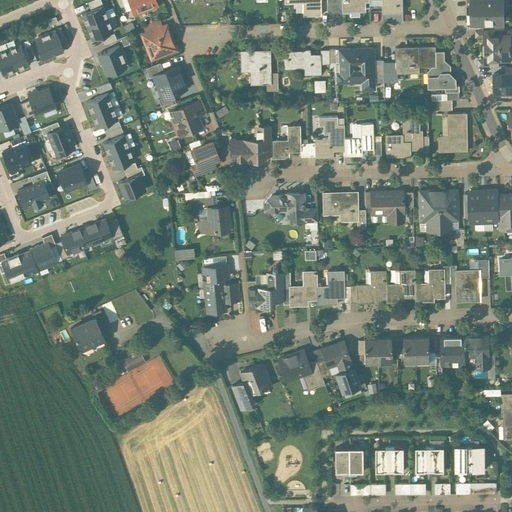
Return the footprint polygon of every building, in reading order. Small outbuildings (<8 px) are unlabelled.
[(120,0),(112,0),(117,11),(124,8),(120,0)] [(155,0),(128,0),(134,14),(158,4),(155,0)] [(284,0),(284,3),(303,2),(303,15),(321,15),(320,0),(284,0)] [(341,0),(341,1),(342,12),(350,12),(350,10),(359,10),(364,10),(364,1),(369,1),(369,4),(381,4),(381,0),(341,0)] [(381,0),(381,4),(382,12),(388,12),(402,11),(401,0),(381,0)] [(503,0),(472,0),(473,5),(471,5),(472,22),(472,23),(483,22),(491,22),(503,22),(503,0)] [(108,17),(102,4),(81,13),(86,26),(108,17)] [(402,11),(388,12),(388,19),(382,19),(382,12),(381,12),(382,22),(402,21),(402,11)] [(113,30),(108,17),(86,26),(92,39),(113,30)] [(159,19),(143,25),(146,33),(162,26),(159,19)] [(146,33),(142,34),(147,45),(151,43),(155,53),(164,49),(165,52),(175,48),(176,46),(175,42),(172,41),(166,25),(146,33)] [(35,38),(44,58),(63,50),(54,30),(35,38)] [(114,32),(102,37),(104,43),(116,38),(114,32)] [(488,36),(484,36),(484,37),(484,38),(485,48),(510,47),(510,35),(488,36)] [(21,42),(8,47),(16,69),(29,64),(21,42)] [(119,44),(97,53),(105,73),(127,65),(119,44)] [(434,46),(395,47),(395,62),(395,72),(396,72),(398,72),(409,72),(408,66),(432,66),(435,65),(434,52),(434,46)] [(8,47),(0,49),(0,66),(3,74),(16,69),(8,47)] [(510,47),(485,48),(485,59),(485,60),(489,60),(510,59),(510,47)] [(356,78),(355,48),(338,48),(339,73),(335,73),(335,82),(349,82),(349,78),(356,78)] [(373,48),(355,48),(356,78),(362,78),(362,88),(374,88),(373,48)] [(304,49),(282,50),(282,59),(286,59),(287,65),(303,64),(303,74),(321,74),(321,64),(320,53),(304,53),(304,49)] [(329,49),(320,49),(320,53),(321,64),(329,63),(329,62),(329,49)] [(269,50),(241,51),(241,70),(256,69),(256,83),(266,82),(270,82),(269,72),(269,50)] [(442,51),(434,52),(435,65),(432,66),(427,72),(428,86),(454,85),(454,78),(448,72),(448,64),(442,59),(442,51)] [(395,72),(395,62),(384,62),(383,60),(383,80),(397,79),(396,72),(395,72)] [(183,79),(178,66),(153,76),(158,89),(183,79)] [(278,90),(277,72),(269,72),(270,82),(266,82),(266,90),(278,90)] [(511,73),(506,73),(494,74),(494,92),(511,91),(511,73)] [(314,91),(326,91),(326,78),(315,78),(314,91)] [(188,93),(183,79),(158,89),(163,103),(188,93)] [(109,81),(97,86),(99,92),(112,87),(109,81)] [(29,98),(35,113),(56,105),(48,85),(27,93),(29,98)] [(458,91),(446,91),(447,99),(451,99),(459,99),(458,91)] [(112,105),(107,92),(85,101),(90,114),(112,105)] [(26,116),(35,113),(29,98),(21,101),(26,116)] [(447,99),(435,100),(436,110),(451,109),(451,99),(447,99)] [(17,117),(11,100),(0,104),(0,128),(18,122),(19,122),(17,117)] [(203,113),(197,100),(192,102),(197,115),(203,113)] [(192,102),(172,110),(178,124),(176,128),(177,132),(181,134),(201,126),(197,115),(192,102)] [(117,118),(112,105),(90,114),(95,126),(117,118)] [(466,112),(447,113),(448,139),(438,139),(438,151),(466,150),(466,112)] [(17,117),(19,122),(18,122),(23,133),(31,131),(25,114),(17,117)] [(418,118),(406,118),(406,130),(402,134),(386,135),(387,155),(408,154),(408,148),(420,148),(421,148),(421,135),(421,131),(418,131),(418,118)] [(118,120),(105,125),(110,136),(123,131),(118,120)] [(57,121),(41,127),(43,133),(47,131),(59,126),(57,121)] [(372,123),(360,123),(360,137),(344,138),(344,150),(344,156),(362,155),(362,149),(373,149),(373,140),(372,123)] [(75,146),(66,124),(59,126),(47,131),(56,154),(75,146)] [(287,139),(270,140),(271,152),(271,158),(289,157),(288,151),(300,151),(300,143),(299,125),(294,125),(294,124),(292,124),(292,125),(287,125),(287,139)] [(343,124),(331,124),(331,138),(314,138),(314,142),(315,156),(333,156),(333,150),(344,150),(344,138),(343,124)] [(270,126),(258,126),(258,140),(241,140),(241,142),(242,158),(242,159),(260,158),(260,152),(271,152),(270,140),(270,126)] [(123,134),(102,142),(107,155),(128,146),(123,134)] [(428,135),(421,135),(421,148),(420,148),(420,151),(428,151),(428,135)] [(171,142),(173,148),(181,146),(179,139),(171,142)] [(23,141),(1,150),(10,171),(32,162),(23,141)] [(212,141),(191,149),(200,173),(215,167),(213,161),(219,159),(212,141)] [(128,146),(107,155),(112,167),(133,159),(128,146)] [(134,161),(123,165),(125,171),(137,167),(134,161)] [(80,163),(58,171),(65,191),(87,182),(83,172),(80,163)] [(137,167),(125,171),(127,178),(140,173),(140,174),(144,173),(141,165),(137,167)] [(89,170),(83,172),(87,182),(89,189),(96,186),(89,170)] [(127,178),(117,181),(124,197),(146,189),(140,174),(140,173),(127,178)] [(43,178),(16,189),(23,207),(32,203),(32,205),(43,201),(42,199),(50,196),(43,178)] [(438,189),(419,190),(419,218),(428,217),(429,229),(439,229),(438,189)] [(457,189),(438,189),(439,229),(449,229),(448,217),(457,216),(457,189)] [(402,190),(386,190),(386,192),(371,193),(371,212),(390,212),(390,221),(403,220),(403,206),(402,191),(402,190)] [(487,190),(487,192),(478,192),(478,190),(469,191),(470,222),(475,222),(476,230),(493,229),(493,222),(499,221),(498,193),(498,190),(487,190)] [(342,192),(323,192),(323,213),(341,213),(341,220),(356,219),(357,219),(357,209),(356,191),(356,192),(342,193),(342,192)] [(412,191),(402,191),(403,206),(413,205),(412,191)] [(511,192),(498,193),(499,221),(499,228),(511,227),(511,192)] [(299,193),(285,193),(285,195),(271,195),(264,203),(264,211),(270,211),(271,213),(272,214),(274,215),(276,214),(277,213),(278,211),(286,210),(286,218),(289,221),(305,221),(304,209),(304,198),(302,198),(299,195),(299,193)] [(212,196),(192,197),(193,209),(208,207),(213,206),(212,196)] [(213,206),(208,207),(209,219),(203,219),(204,233),(216,232),(216,229),(224,228),(223,218),(228,218),(226,205),(213,206)] [(317,208),(304,209),(305,221),(317,220),(317,208)] [(365,209),(357,209),(357,219),(356,219),(357,228),(365,228),(365,212),(365,209)] [(107,216),(84,225),(92,246),(116,236),(109,221),(107,216)] [(116,218),(109,221),(116,236),(122,233),(116,218)] [(4,225),(0,226),(0,240),(8,237),(4,225)] [(84,225),(60,234),(62,239),(69,255),(92,246),(84,225)] [(464,244),(464,228),(456,228),(457,245),(464,244)] [(62,239),(56,242),(62,257),(69,255),(62,239)] [(48,243),(20,254),(28,274),(56,263),(48,243)] [(56,244),(50,246),(54,255),(59,254),(56,244)] [(0,268),(6,283),(28,274),(20,254),(0,261),(0,268)] [(511,257),(500,258),(500,273),(511,271),(511,257)] [(489,275),(489,258),(478,259),(479,269),(479,276),(489,275)] [(204,286),(222,284),(222,277),(228,276),(226,264),(202,266),(204,286)] [(398,282),(386,283),(386,297),(386,301),(404,301),(404,296),(415,296),(414,282),(414,268),(398,269),(398,282)] [(443,268),(428,268),(428,281),(414,282),(415,296),(415,301),(433,300),(433,296),(444,295),(444,282),(443,268)] [(370,283),(356,283),(356,301),(357,302),(376,302),(376,297),(386,297),(386,283),(385,269),(369,270),(370,283)] [(479,269),(455,270),(456,300),(480,299),(479,276),(479,269)] [(303,271),(303,285),(290,286),(288,286),(289,303),(289,304),(306,304),(306,298),(317,298),(316,285),(316,270),(303,271)] [(331,270),(331,285),(316,285),(317,298),(317,303),(334,303),(334,297),(344,297),(344,285),(343,270),(331,270)] [(270,286),(256,287),(256,297),(255,297),(256,305),(273,304),(273,299),(283,299),(282,271),(270,272),(270,286)] [(256,280),(246,280),(248,297),(255,297),(256,297),(256,287),(256,280)] [(204,286),(199,287),(199,288),(209,287),(210,295),(206,295),(207,311),(225,309),(224,301),(238,300),(237,283),(222,284),(204,286)] [(99,309),(91,313),(93,316),(98,327),(105,323),(99,309)] [(93,316),(70,326),(80,348),(92,342),(92,343),(103,338),(98,327),(93,316)] [(454,335),(441,336),(442,354),(442,364),(452,364),(452,361),(465,361),(465,355),(464,337),(454,337),(454,335)] [(488,335),(464,335),(464,337),(465,355),(477,355),(477,367),(488,367),(489,367),(488,351),(488,335)] [(416,336),(403,337),(403,339),(403,352),(403,359),(416,359),(416,336)] [(429,336),(416,336),(416,359),(430,359),(430,352),(429,338),(429,336)] [(377,337),(364,337),(364,339),(364,353),(364,360),(378,360),(377,337)] [(391,337),(377,337),(378,360),(391,360),(391,353),(391,339),(391,337)] [(343,340),(321,348),(324,358),(327,365),(328,365),(337,362),(340,371),(352,367),(351,367),(348,358),(349,358),(343,340)] [(142,349),(124,358),(129,369),(147,360),(142,349)] [(303,349),(278,358),(286,380),(307,372),(311,370),(308,364),(303,349)] [(327,365),(324,358),(316,361),(322,377),(331,374),(328,365),(327,365)] [(316,361),(308,364),(311,370),(307,372),(313,388),(324,383),(322,377),(316,361)] [(262,363),(240,371),(244,383),(233,387),(241,408),(253,403),(249,392),(270,384),(262,363)] [(353,366),(351,367),(352,367),(340,371),(336,372),(342,390),(359,384),(353,366)] [(511,393),(503,394),(504,416),(511,415),(511,393)] [(484,445),(473,446),(470,446),(470,469),(474,469),(484,469),(484,445)] [(364,446),(350,447),(350,475),(354,475),(354,474),(357,473),(357,470),(364,470),(364,446)] [(404,446),(394,446),(394,447),(390,447),(390,473),(393,473),(393,470),(404,470),(404,446)] [(425,446),(416,446),(416,470),(427,470),(427,472),(430,472),(430,446),(425,446)] [(444,446),(434,446),(430,446),(430,472),(433,472),(433,470),(444,470),(444,446)] [(466,446),(456,446),(456,470),(466,470),(467,469),(470,469),(470,446),(466,446)] [(350,447),(336,447),(336,471),(343,471),(343,474),(347,474),(347,475),(350,475),(350,447)] [(385,447),(376,447),(376,470),(387,470),(387,473),(390,473),(390,447),(385,447)] [(486,493),(486,482),(478,482),(478,493),(486,493)] [(496,482),(486,482),(486,493),(496,493),(496,482)] [(360,483),(350,484),(350,495),(360,494),(360,483)] [(370,483),(360,483),(360,494),(370,494),(370,483)] [(380,494),(380,483),(370,483),(370,494),(380,494)] [(410,483),(401,483),(401,494),(411,494),(410,483)] [(420,494),(420,483),(410,483),(411,494),(420,494)] [(450,483),(441,483),(441,494),(450,494),(450,483)] [(464,483),(456,483),(456,494),(464,494),(464,483)]
